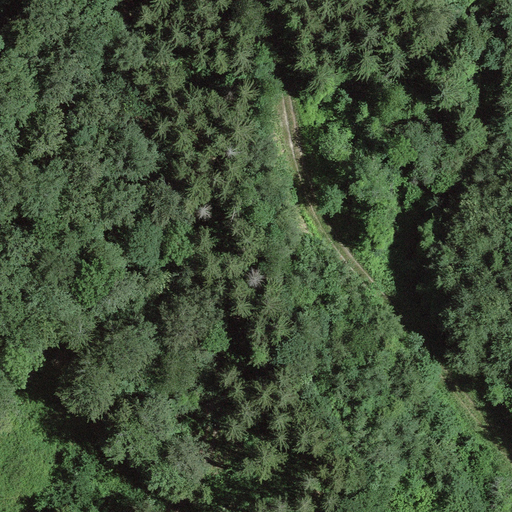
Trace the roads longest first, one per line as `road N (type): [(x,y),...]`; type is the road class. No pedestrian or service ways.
road 1 (track): [(170,511),(201,469),(209,441),(210,305),(147,127),(127,0)]
road 2 (track): [(511,456),(319,215),(275,47),(252,0)]
